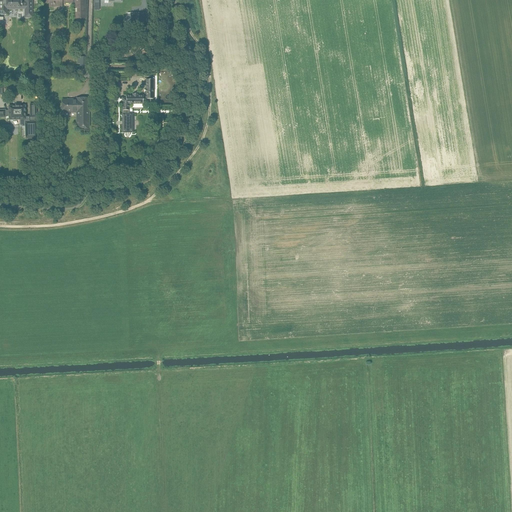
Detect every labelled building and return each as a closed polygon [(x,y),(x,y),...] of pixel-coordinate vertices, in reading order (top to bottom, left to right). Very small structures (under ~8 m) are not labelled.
[(32,17),(32,3),(32,0),(24,0),(25,1),(22,1),(21,0),(0,0),(0,14),(7,14),(7,9),(25,9),(25,17),(32,17)] [(56,0),(57,1),(57,3),(57,5),(57,7),(58,7),(58,8),(61,8),(61,7),(65,7),(65,5),(69,5),(74,5),(74,10),(74,15),(82,15),(82,3),(77,3),(76,0),(56,0)] [(122,133),(125,133),(125,135),(126,136),(129,136),(130,135),(130,133),(133,133),(133,113),(129,113),(129,104),(144,104),(144,98),(146,98),(146,99),(153,99),(153,90),(154,90),(154,79),(146,79),(146,89),(146,92),(146,96),(143,96),(143,95),(137,95),(137,94),(133,94),(133,95),(126,95),(126,98),(122,98),(122,110),(123,110),(123,113),(122,113),(122,133)] [(89,128),(89,103),(89,98),(76,98),(76,101),(67,101),(67,100),(68,100),(62,100),(62,112),(76,112),(76,128),(89,128)] [(5,110),(0,109),(0,117),(5,117),(5,114),(9,114),(9,120),(20,119),(20,123),(20,124),(20,125),(21,126),(22,126),(25,126),(26,139),(37,139),(37,128),(36,123),(36,121),(36,104),(31,104),(30,104),(30,117),(29,117),(29,115),(26,115),(25,115),(25,106),(19,106),(19,105),(15,105),(15,106),(9,106),(9,111),(5,111),(5,110)]
